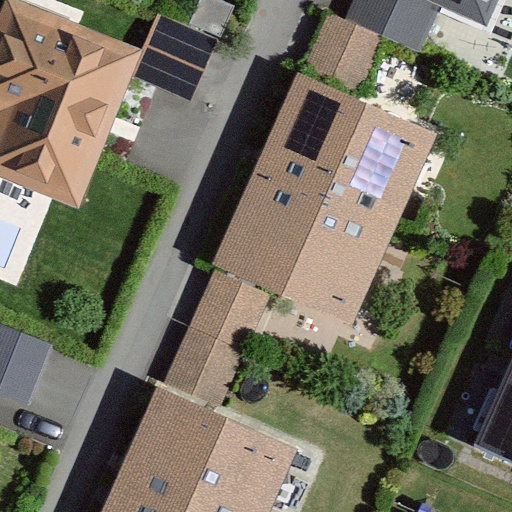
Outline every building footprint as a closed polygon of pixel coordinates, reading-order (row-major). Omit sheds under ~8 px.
[(499,0),(347,0),(342,11),(416,44),(433,5),(487,29),(499,0)] [(0,132),(0,176),(82,211),(138,78),(146,58),(14,3),(0,35),(0,117),(5,120),(0,132)] [(146,58),(138,78),(200,104),(225,45),(163,19),(146,58)] [(336,19),(312,74),(360,95),(384,41),(336,19)] [(448,142),(309,80),(225,270),(363,331),(448,142)] [(221,279),(197,333),(244,355),(269,300),(221,279)] [(0,395),(33,410),(58,351),(0,326),(0,395)] [(197,333),(172,387),(220,409),(244,355),(197,333)] [(511,353),(472,441),(511,458),(511,353)] [(283,511),(308,456),(170,394),(117,511),(283,511)]
